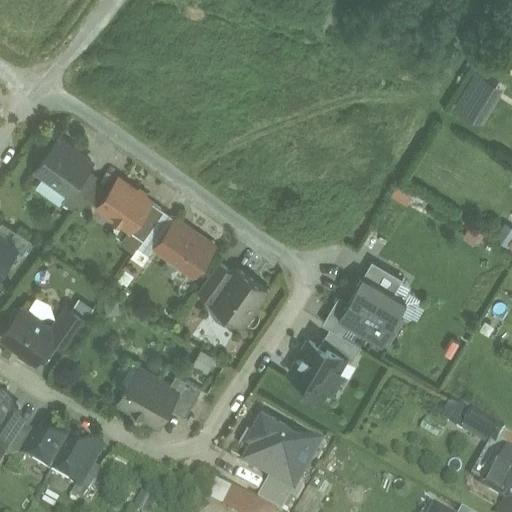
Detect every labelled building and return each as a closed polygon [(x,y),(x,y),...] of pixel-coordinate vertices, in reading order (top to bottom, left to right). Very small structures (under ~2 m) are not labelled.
[(502,86),(474,70),(453,106),(481,122),(502,86)] [(92,159),(59,136),(37,167),(70,190),(73,185),(92,159)] [(119,176),(99,204),(130,226),(132,227),(151,199),(119,176)] [(84,193),(73,185),(70,190),(63,198),(74,207),(84,193)] [(151,199),(132,227),(130,226),(129,227),(144,237),(164,208),(151,199)] [(215,245),(175,216),(154,245),(195,274),(215,245)] [(33,239),(2,220),(0,223),(0,235),(16,247),(16,248),(22,253),(33,239)] [(0,235),(0,269),(16,248),(16,247),(0,235)] [(138,245),(131,255),(143,263),(150,253),(138,245)] [(403,277),(373,259),(364,274),(394,292),(403,277)] [(219,260),(198,289),(213,299),(234,270),(219,260)] [(213,299),(211,301),(242,323),(268,287),(237,265),(234,270),(213,299)] [(364,274),(363,274),(339,315),(383,341),(407,300),(394,292),(364,274)] [(51,328),(21,307),(20,309),(15,309),(10,316),(11,322),(2,334),(24,350),(23,350),(32,356),(32,355),(37,359),(53,337),(56,331),(51,328)] [(72,307),(67,314),(63,312),(51,328),(56,331),(53,337),(66,346),(87,317),(72,307)] [(362,345),(331,326),(320,345),(326,348),(328,345),(346,356),(345,356),(352,360),(362,345)] [(320,345),(309,339),(302,352),(304,353),(300,360),(298,358),(290,371),(306,381),(304,384),(322,395),(330,382),(334,384),(341,371),(338,369),(345,356),(346,356),(328,345),(326,348),(320,345)] [(170,384),(142,368),(133,384),(129,382),(119,399),(137,409),(135,412),(158,425),(169,405),(178,389),(170,384)] [(202,386),(177,372),(170,384),(178,389),(169,405),(186,414),(202,386)] [(19,406),(0,393),(0,435),(10,420),(19,406)] [(325,443),(261,407),(240,445),(250,451),(242,465),(296,496),(325,443)] [(505,430),(475,412),(464,432),(494,449),(505,430)] [(10,420),(0,435),(0,469),(7,459),(26,430),(10,420)] [(74,434),(49,420),(39,436),(26,459),(52,473),(74,434)] [(39,436),(26,429),(26,430),(7,459),(21,468),(26,459),(39,436)] [(99,449),(74,434),(52,473),(77,488),(90,465),(99,449)] [(511,511),(511,456),(502,451),(493,466),(495,473),(487,488),(506,499),(509,511),(508,511),(511,511)] [(103,473),(90,465),(77,488),(72,497),(85,504),(103,473)] [(228,511),(271,511),(273,508),(204,481),(197,499),(228,511)]
